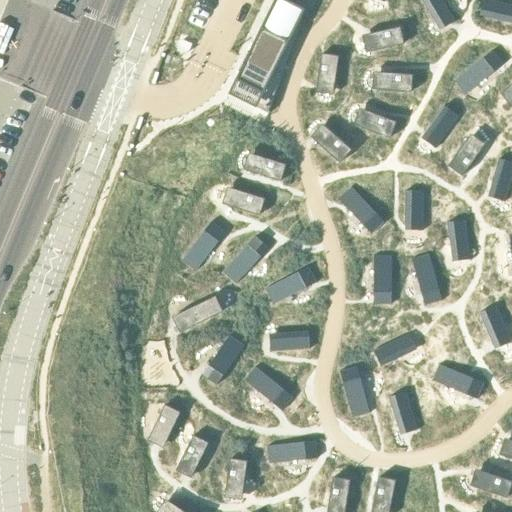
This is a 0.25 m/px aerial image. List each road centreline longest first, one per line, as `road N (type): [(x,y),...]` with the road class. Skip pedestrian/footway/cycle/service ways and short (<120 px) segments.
road 1 (primary): [(0,306),(121,0)]
road 2 (primary): [(97,0),(0,239)]
